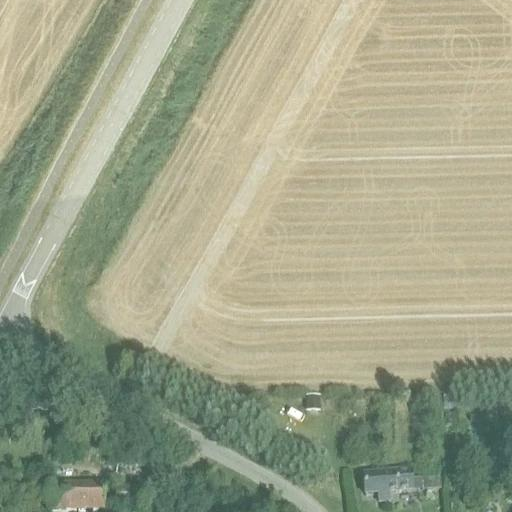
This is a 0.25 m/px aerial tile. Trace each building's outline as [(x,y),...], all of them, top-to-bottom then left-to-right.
[(319,400),(306,400),(305,414),(319,414),(319,400)] [(450,401),(442,401),(442,410),(450,410),(450,401)] [(451,417),(444,417),(444,429),(452,429),(451,417)] [(117,453),(115,464),(137,468),(139,457),(117,453)] [(411,473),(397,474),(363,476),(365,497),(378,496),(378,505),(388,504),(387,496),(440,491),(439,478),(420,479),(420,480),(411,481),(411,473)] [(173,506),(173,485),(138,485),(137,505),(173,506)] [(103,511),(104,487),(48,486),(48,511),(103,511)] [(475,488),(456,488),(456,500),(475,500),(475,488)] [(129,506),(130,491),(117,491),(117,506),(129,506)]
